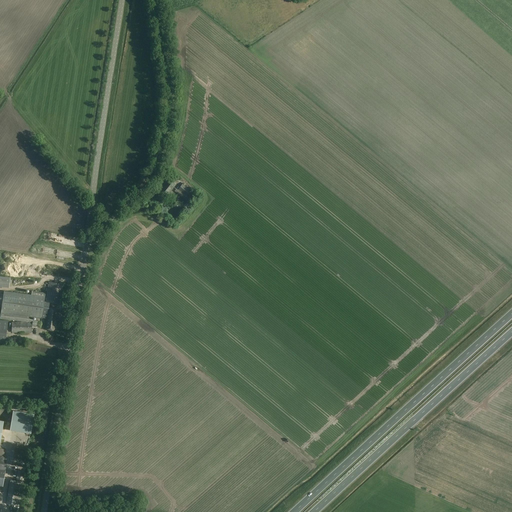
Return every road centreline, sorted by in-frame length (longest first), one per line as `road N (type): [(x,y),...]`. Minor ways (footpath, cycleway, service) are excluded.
road 1 (trunk): [(511,313),(294,511)]
road 2 (tertiary): [(43,511),(87,239)]
road 3 (unclassified): [(87,239),(152,180),(166,147),(172,77),(158,0)]
road 4 (trunk): [(314,511),(511,331)]
road 5 (tertiary): [(87,239),(122,0)]
